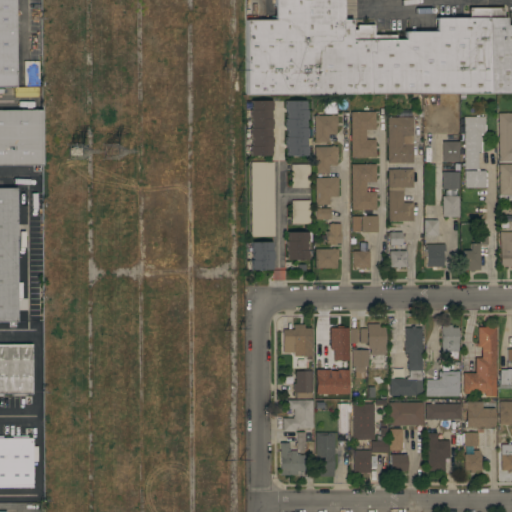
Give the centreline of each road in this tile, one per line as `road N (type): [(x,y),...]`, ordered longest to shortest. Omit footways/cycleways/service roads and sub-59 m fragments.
road 1 (residential): [(255,502),(511,501)]
road 2 (residential): [(261,302),(511,299)]
road 3 (residential): [(261,302),(255,511)]
